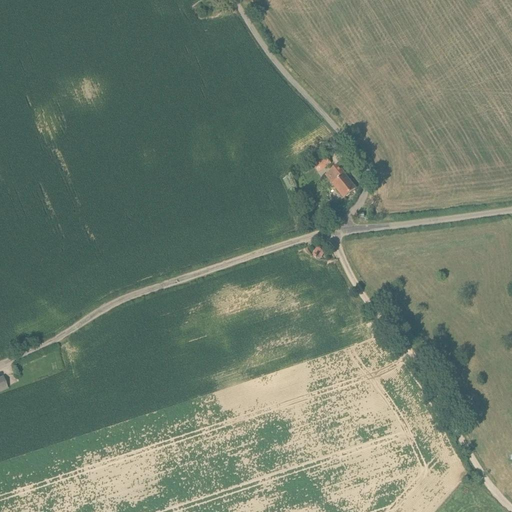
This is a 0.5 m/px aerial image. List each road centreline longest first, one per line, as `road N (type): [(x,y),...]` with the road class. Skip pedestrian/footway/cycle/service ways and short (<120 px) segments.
road 1 (unclassified): [(0,364),(120,300),(336,230)]
road 2 (unclassified): [(511,509),(486,482),(425,372),(361,294),(336,230)]
road 3 (unclassified): [(336,230),(362,194),(359,161),(275,63),(234,0)]
road 4 (unclassified): [(336,230),(511,210)]
